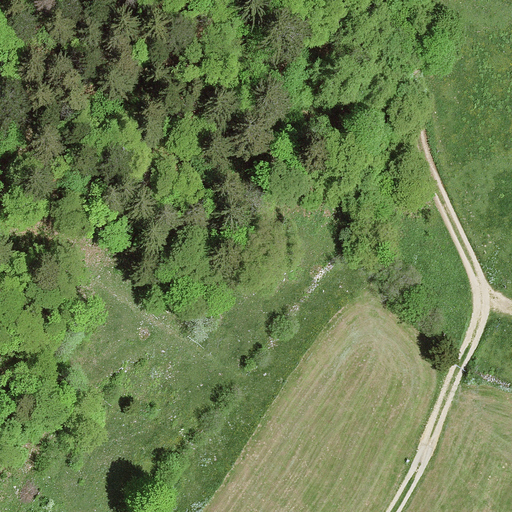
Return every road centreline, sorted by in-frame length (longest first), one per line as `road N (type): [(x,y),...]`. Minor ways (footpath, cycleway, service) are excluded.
road 1 (track): [(483,295),(436,194),(404,62),(400,0)]
road 2 (track): [(483,295),(418,469),(392,511)]
